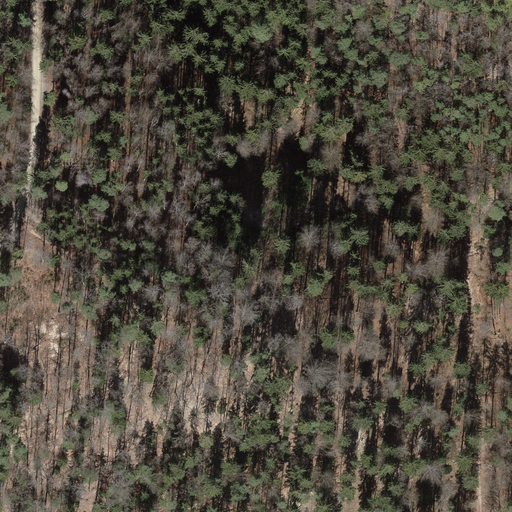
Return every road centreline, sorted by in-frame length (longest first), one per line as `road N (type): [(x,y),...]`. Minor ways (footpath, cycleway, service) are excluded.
road 1 (track): [(0,254),(33,247),(91,275),(125,308),(133,354),(97,397),(0,435)]
road 2 (track): [(0,246),(30,168),(34,0)]
